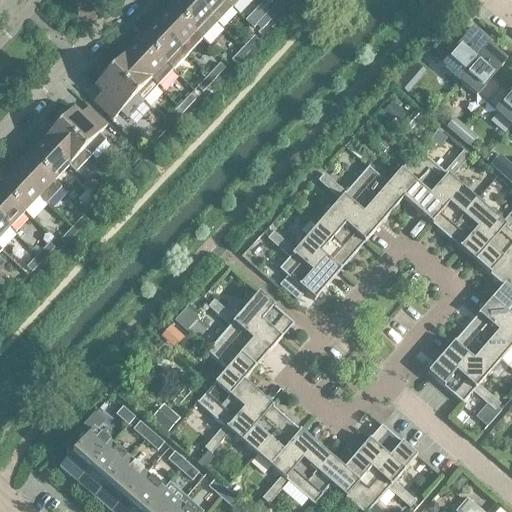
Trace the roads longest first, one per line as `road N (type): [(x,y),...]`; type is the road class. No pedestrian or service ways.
road 1 (residential): [(384,383),(456,299),(398,246),(318,332)]
road 2 (residential): [(318,332),(277,377),(340,433),(384,383)]
road 3 (residential): [(0,143),(134,0)]
road 4 (residential): [(511,495),(384,383)]
